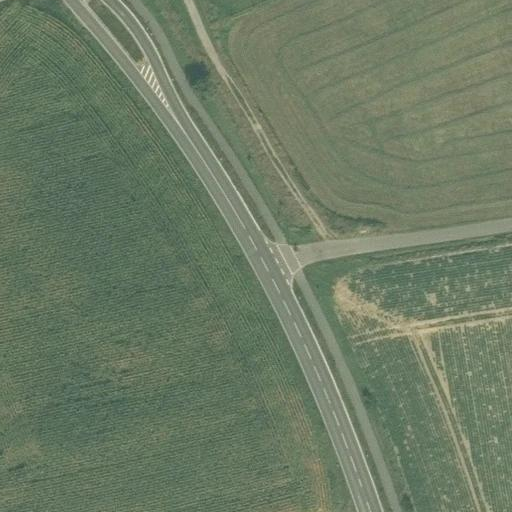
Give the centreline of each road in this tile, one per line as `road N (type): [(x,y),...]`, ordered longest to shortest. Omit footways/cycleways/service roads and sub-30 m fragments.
road 1 (tertiary): [(263,264),(127,44),(85,0)]
road 2 (track): [(335,250),(217,69),(186,0)]
road 3 (tertiary): [(369,511),(263,264)]
road 4 (unclassified): [(263,264),(511,223)]
